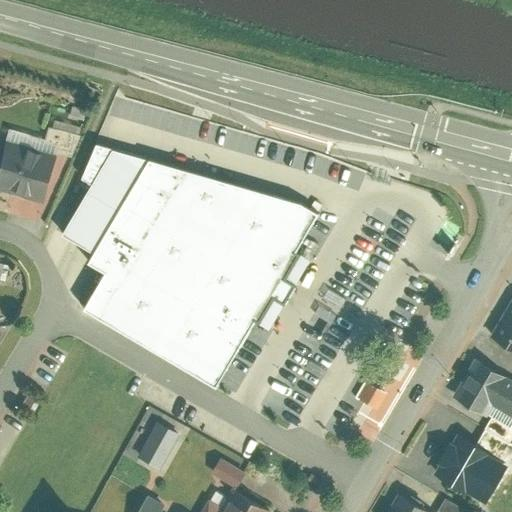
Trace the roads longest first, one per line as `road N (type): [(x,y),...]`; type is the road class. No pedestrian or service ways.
road 1 (primary): [(0,13),(511,145)]
road 2 (residential): [(366,477),(207,401),(60,316)]
road 3 (residential): [(511,219),(366,477)]
